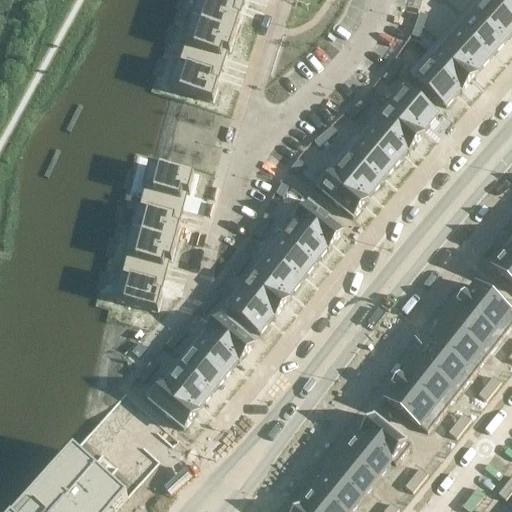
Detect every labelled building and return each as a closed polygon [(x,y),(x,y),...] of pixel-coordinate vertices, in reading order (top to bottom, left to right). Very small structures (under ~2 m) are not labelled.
[(234,19),(239,4),(244,6),(245,5),(230,0),(201,0),(193,24),(235,38),(241,21),(234,19)] [(511,23),(486,0),(478,0),(467,12),(505,46),(511,38),(511,23)] [(511,0),(486,0),(511,23),(511,0)] [(467,12),(453,28),(491,62),(505,46),(467,12)] [(420,16),(416,27),(423,30),(427,19),(420,16)] [(230,55),(235,38),(193,24),(185,48),(182,57),(223,71),(223,69),(218,68),(223,53),(230,55)] [(416,27),(412,39),(419,41),(423,30),(416,27)] [(453,28),(438,44),(477,79),(478,78),(477,77),(491,62),(453,28)] [(438,44),(424,60),(462,95),(477,79),(438,44)] [(213,85),(218,70),(222,72),(223,71),(182,57),(179,67),(171,91),(213,105),(219,88),(213,85)] [(424,60),(409,77),(446,111),(461,95),(462,96),(462,95),(424,60)] [(397,62),(390,72),(397,77),(404,67),(397,62)] [(390,72),(383,81),(389,86),(397,77),(390,72)] [(406,94),(391,111),(424,138),(423,137),(437,120),(406,94)] [(365,101),(356,109),(362,115),(371,107),(365,101)] [(356,109),(347,117),(353,123),(362,115),(356,109)] [(374,124),(373,124),(410,155),(424,138),(391,111),(378,127),(374,124)] [(356,137),(356,138),(395,171),(408,155),(409,156),(410,155),(373,124),(360,140),(356,137)] [(332,129),(323,137),(328,143),(337,135),(332,129)] [(323,137),(314,145),(319,151),(328,143),(323,137)] [(356,138),(342,154),(381,187),(395,171),(356,138)] [(342,154),(328,171),(368,204),(369,204),(368,203),(381,187),(342,154)] [(298,162),(291,172),(297,177),(305,168),(298,162)] [(145,193),(142,203),(179,212),(183,196),(190,197),(194,179),(149,167),(143,192),(145,193)] [(328,171),(313,188),(353,222),(368,204),(328,171)] [(282,186),(276,197),(283,201),(289,190),(282,186)] [(138,210),(131,236),(176,248),(181,231),(174,229),(179,212),(142,203),(140,211),(138,210)] [(302,203),(288,221),(329,253),(343,235),(302,203)] [(265,217),(260,228),(267,232),(273,221),(265,217)] [(295,227),(282,244),(315,269),(327,253),(328,254),(329,253),(288,221),(287,222),(295,227)] [(260,228),(254,239),(262,242),(267,232),(260,228)] [(127,260),(124,270),(161,279),(165,263),(172,265),(176,248),(131,236),(125,259),(127,260)] [(266,257),(265,257),(302,286),(315,269),(282,244),(269,260),(266,257)] [(511,254),(509,252),(493,270),(511,286),(511,254)] [(245,255),(238,264),(245,269),(252,259),(245,255)] [(265,257),(252,275),(289,304),(289,303),(289,302),(302,286),(265,257)] [(238,264),(231,274),(237,279),(245,269),(238,264)] [(120,279),(113,304),(158,316),(163,298),(157,296),(161,279),(124,270),(122,280),(120,279)] [(255,278),(242,295),(276,321),(289,304),(252,275),(251,275),(255,278)] [(466,299),(460,308),(503,341),(511,329),(511,316),(476,288),(466,299)] [(215,293),(208,302),(214,307),(221,298),(215,293)] [(242,295),(228,312),(260,338),(274,321),(275,322),(276,321),(242,295)] [(208,302),(200,311),(206,316),(214,307),(208,302)] [(459,309),(445,326),(488,360),(503,341),(460,308),(459,308),(459,309)] [(218,318),(204,336),(240,366),(255,348),(219,319),(218,318)] [(445,326),(430,345),(473,379),(488,360),(445,326)] [(182,330),(174,339),(180,344),(188,336),(182,330)] [(207,339),(193,355),(225,382),(238,366),(239,367),(240,366),(204,336),(203,336),(207,339)] [(174,339),(166,348),(172,353),(180,344),(174,339)] [(430,345),(415,364),(458,398),(473,379),(430,345)] [(193,355),(180,372),(211,398),(225,382),(193,355)] [(154,363),(146,372),(152,377),(160,368),(154,363)] [(401,382),(400,383),(443,417),(458,398),(415,364),(401,382)] [(146,372),(138,381),(144,386),(152,377),(146,372)] [(159,382),(158,383),(198,416),(199,415),(198,414),(211,398),(180,372),(167,388),(159,382)] [(493,380),(486,390),(494,396),(501,386),(493,380)] [(158,383),(144,400),(184,434),(198,416),(158,383)] [(394,391),(385,403),(428,437),(443,417),(400,383),(394,391)] [(486,390),(479,399),(486,405),(494,396),(486,390)] [(464,418),(456,427),(464,433),(471,424),(464,418)] [(374,419),(359,438),(360,438),(396,468),(411,449),(374,419)] [(456,427),(449,437),(457,443),(464,433),(456,427)] [(360,438),(345,456),(378,482),(392,466),(396,469),(396,468),(360,438)] [(74,452),(21,511),(117,511),(127,501),(83,459),(74,452)] [(345,456),(331,473),(364,500),(378,482),(345,456)] [(420,472),(413,481),(421,488),(428,478),(420,472)] [(331,473),(316,491),(342,511),(354,511),(364,500),(331,473)] [(413,481),(405,491),(413,497),(421,488),(413,481)] [(511,493),(506,489),(498,498),(506,504),(511,496),(511,493)] [(342,511),(316,491),(302,509),(305,511),(342,511)]
